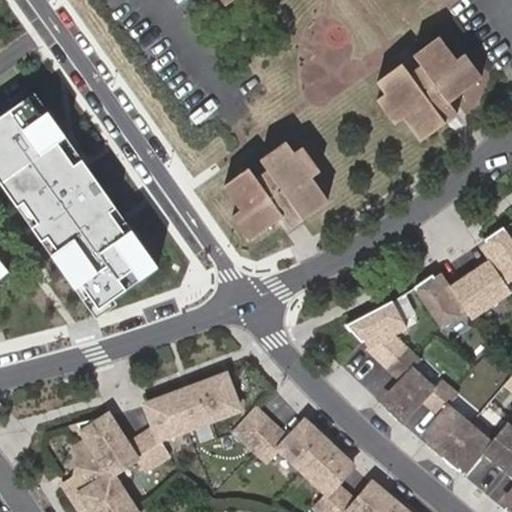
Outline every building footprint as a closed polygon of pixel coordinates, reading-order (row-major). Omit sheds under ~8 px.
[(223,0),(230,10),(243,0),(261,0),(262,0),(223,0)] [(404,63),(380,81),(387,92),(377,98),(387,113),(398,106),(406,117),(422,142),(459,114),(450,102),(486,77),(468,52),(457,59),(442,34),(415,53),(422,64),(411,72),(404,63)] [(36,93),(0,119),(0,181),(98,317),(164,270),(36,93)] [(398,106),(387,113),(396,125),(406,117),(398,106)] [(263,160),(270,173),(260,180),(251,169),(225,187),(243,209),(232,216),(251,242),(284,217),(291,227),(328,200),(313,178),(322,171),(315,159),(305,167),(295,154),(288,143),(263,160)] [(305,167),(315,159),(306,145),(295,154),(305,167)] [(511,238),(505,228),(487,241),(498,257),(492,261),(506,281),(507,281),(511,277),(511,238)] [(0,253),(0,281),(14,270),(0,253)] [(511,288),(507,281),(506,281),(492,261),(489,257),(468,273),(473,279),(468,283),(463,276),(452,284),(455,287),(469,308),(468,309),(474,316),(510,290),(511,289),(511,288)] [(468,309),(469,308),(455,287),(449,292),(437,276),(419,289),(445,325),(468,309)] [(396,302),(351,327),(366,344),(381,335),(385,342),(385,343),(400,335),(411,329),(396,302)] [(385,342),(371,349),(406,380),(417,368),(426,358),(422,355),(400,335),(385,343),(385,342)] [(398,390),(404,396),(391,410),(408,425),(428,402),(440,388),(439,387),(417,368),(406,380),(398,390)] [(180,394),(149,403),(156,428),(124,448),(104,417),(79,432),(85,440),(72,449),(76,456),(73,480),(64,486),(79,511),(81,511),(87,508),(89,511),(129,511),(108,476),(132,460),(139,472),(170,453),(161,439),(241,412),(229,377),(180,394)] [(428,402),(442,415),(452,404),(453,405),(463,394),(459,391),(446,379),(439,387),(440,388),(428,402)] [(261,409),(284,429),(297,415),(274,395),(261,409)] [(453,405),(452,404),(442,415),(436,423),(441,428),(428,443),(444,457),(473,423),(453,405)] [(490,435),(500,422),(485,410),(474,423),(490,435)] [(291,444),(259,413),(238,435),(271,466),(282,453),(329,499),(317,511),(318,511),(400,511),(376,491),(359,508),(338,489),(354,472),(310,429),(307,426),(291,444)] [(494,441),(473,423),(444,457),(460,470),(473,456),(478,460),(485,453),(495,442),(494,441)] [(495,442),(485,453),(505,470),(510,464),(511,465),(511,470),(509,474),(511,476),(511,424),(510,423),(494,441),(495,442)] [(75,426),(67,427),(73,436),(79,432),(75,426)]
